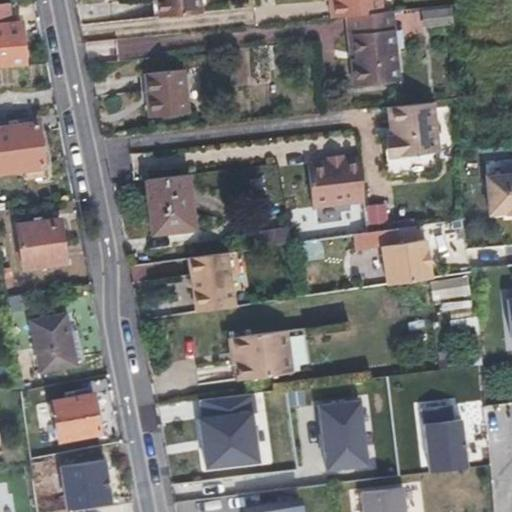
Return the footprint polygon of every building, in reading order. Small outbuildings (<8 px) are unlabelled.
[(159,0),(160,8),(161,20),(202,16),(200,0),(159,0)] [(326,0),(328,20),(347,18),(381,14),(379,0),(326,0)] [(20,23),(15,23),(10,23),(8,4),(0,4),(0,66),(26,65),(20,23)] [(421,6),(422,27),(452,26),(452,5),(421,6)] [(381,14),(347,18),(349,39),(355,39),(357,62),(351,62),(355,90),(399,85),(392,13),(381,14)] [(146,77),(149,100),(151,122),(190,119),(185,73),(146,77)] [(394,138),(391,138),(388,138),(391,160),(438,153),(433,103),(390,108),(394,138)] [(0,172),(22,170),(23,174),(24,178),(42,175),(35,123),(0,127),(0,172)] [(347,164),(346,163),(346,162),(309,166),(315,208),(365,201),(360,162),(347,164)] [(511,176),(485,179),(487,216),(505,215),(505,218),(511,217),(511,176)] [(143,182),(147,208),(150,234),(193,229),(187,177),(143,182)] [(24,267),(45,264),(66,260),(59,220),(17,227),(24,267)] [(285,240),(282,223),(260,226),(262,243),(285,240)] [(415,229),(381,234),(388,287),(431,282),(429,271),(431,270),(429,254),(427,254),(426,243),(416,244),(415,229)] [(236,316),(226,254),(188,259),(197,321),(236,316)] [(475,311),(450,312),(452,342),(476,341),(475,311)] [(32,322),(37,345),(41,369),(76,362),(67,315),(32,322)] [(286,340),(231,347),(233,364),(237,363),(241,388),(292,382),(286,340)] [(252,393),(199,399),(207,468),(260,462),(252,393)] [(51,402),(55,421),(58,439),(99,432),(92,394),(51,402)] [(326,470),(368,464),(359,399),(317,405),(326,470)] [(42,433),(40,420),(37,407),(34,407),(32,400),(23,401),(28,435),(42,433)] [(47,460),(42,433),(28,435),(32,463),(43,461),(47,460)] [(32,463),(34,470),(35,477),(45,475),(43,461),(32,463)] [(409,511),(406,483),(357,490),(359,511),(409,511)] [(244,495),(245,504),(246,511),(248,511),(282,509),(280,491),(244,495)] [(304,501),(298,502),(291,502),(292,511),(305,511),(305,506),(304,501)]
